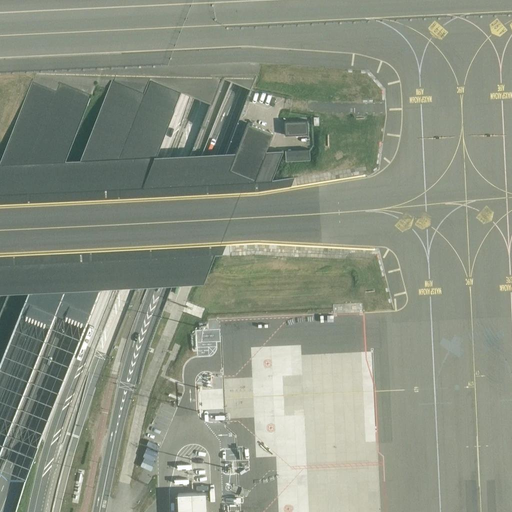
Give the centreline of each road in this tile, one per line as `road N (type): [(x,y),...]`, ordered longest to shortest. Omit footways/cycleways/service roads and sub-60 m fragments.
road 1 (tertiary): [(226,0),(72,380),(34,511)]
road 2 (tertiary): [(99,511),(149,315),(278,0)]
road 3 (motorway): [(0,494),(203,0)]
road 4 (motorway): [(0,409),(168,0)]
road 5 (motorway): [(115,0),(0,272)]
road 6 (trunk): [(77,0),(0,186)]
